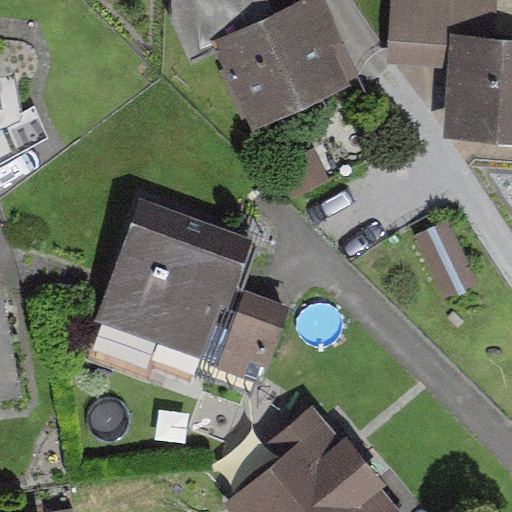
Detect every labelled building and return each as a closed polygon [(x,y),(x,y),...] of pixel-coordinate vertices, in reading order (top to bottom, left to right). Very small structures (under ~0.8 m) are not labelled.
[(271,0),(173,0),(173,26),(191,66),(225,52),(219,38),(278,13),(271,0)] [(306,0),(278,13),(219,38),(225,52),(255,122),(343,84),(325,44),(341,37),(324,0),(306,0)] [(454,33),(486,35),(489,0),(393,0),(388,61),(451,67),(454,33)] [(0,111),(18,109),(0,8),(0,111)] [(454,33),(451,67),(445,130),(511,136),(511,37),(486,35),(454,33)] [(249,260),(139,219),(100,322),(275,388),(301,318),(237,293),(249,260)] [(317,464),(302,444),(228,502),(235,511),(361,511),(360,511),(390,488),(352,438),(317,464)]
